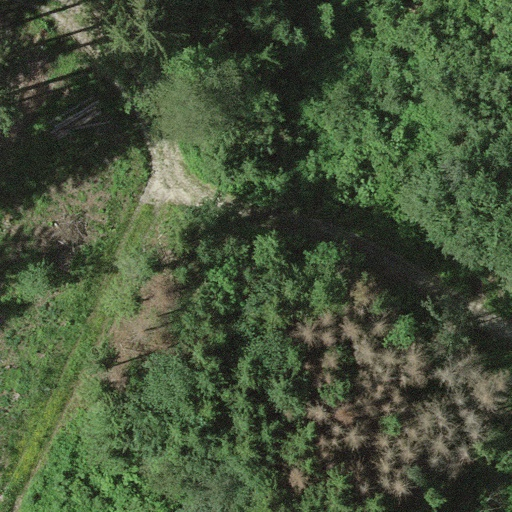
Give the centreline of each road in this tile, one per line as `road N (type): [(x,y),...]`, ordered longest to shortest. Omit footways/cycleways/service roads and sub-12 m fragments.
road 1 (track): [(97,26),(157,117),(168,169),(213,206),(342,238),(511,327)]
road 2 (track): [(3,511),(147,192),(168,169)]
